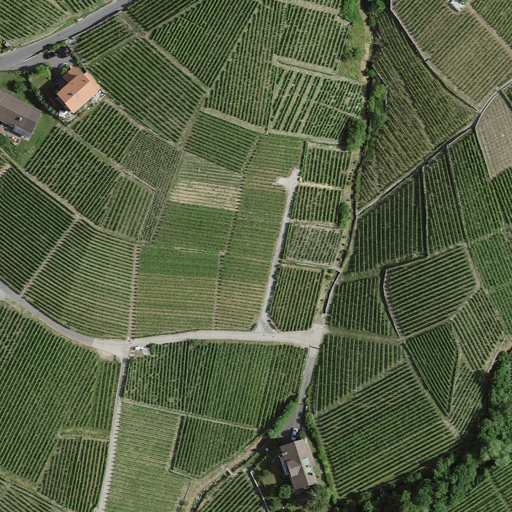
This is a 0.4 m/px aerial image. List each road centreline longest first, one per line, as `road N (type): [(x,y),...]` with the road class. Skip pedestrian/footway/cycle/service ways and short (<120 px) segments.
road 1 (residential): [(0,284),(94,343),(220,333),(316,337),(305,399),(282,435)]
road 2 (track): [(127,344),(100,511)]
road 3 (track): [(297,171),(260,335)]
road 4 (residential): [(122,0),(0,60)]
